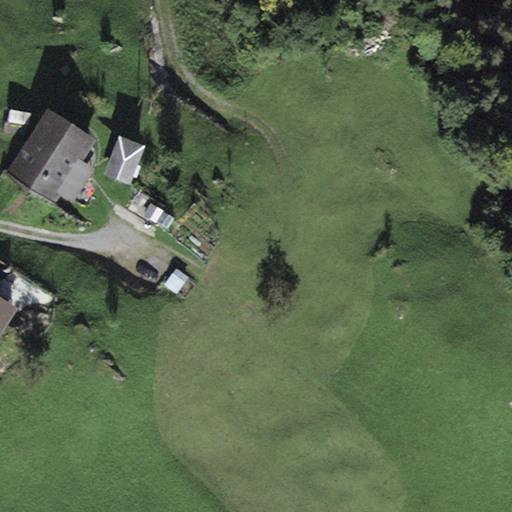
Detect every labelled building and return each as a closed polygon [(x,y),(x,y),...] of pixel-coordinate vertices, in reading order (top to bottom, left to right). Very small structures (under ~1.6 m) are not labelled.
[(10,111),(8,122),(28,126),(30,115),(10,111)] [(87,141),(46,114),(10,169),(51,196),(73,163),(87,141)] [(125,177),(137,144),(118,137),(106,171),(125,177)] [(177,270),(166,284),(175,293),(187,278),(177,270)] [(0,332),(12,314),(0,306),(0,332)]
